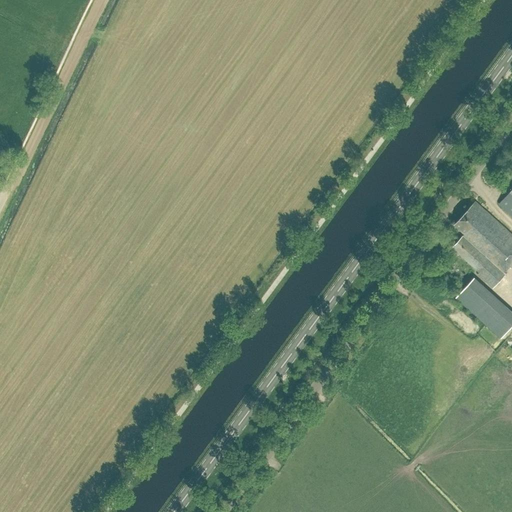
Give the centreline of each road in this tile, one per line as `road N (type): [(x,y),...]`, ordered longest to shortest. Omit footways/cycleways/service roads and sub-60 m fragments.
road 1 (primary): [(172,511),(511,54)]
road 2 (unclassified): [(222,511),(511,121)]
road 3 (track): [(3,203),(99,0)]
